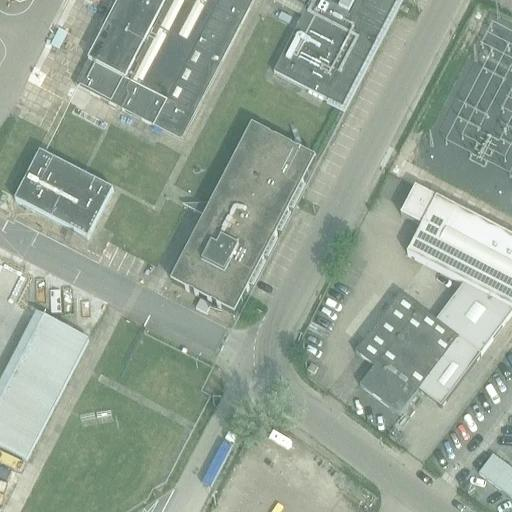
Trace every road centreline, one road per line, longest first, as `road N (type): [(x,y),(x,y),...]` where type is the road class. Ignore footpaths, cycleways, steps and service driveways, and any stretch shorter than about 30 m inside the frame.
road 1 (unclassified): [(256,368),(447,0)]
road 2 (unclassified): [(445,511),(256,368)]
road 3 (unclassified): [(180,511),(256,368)]
